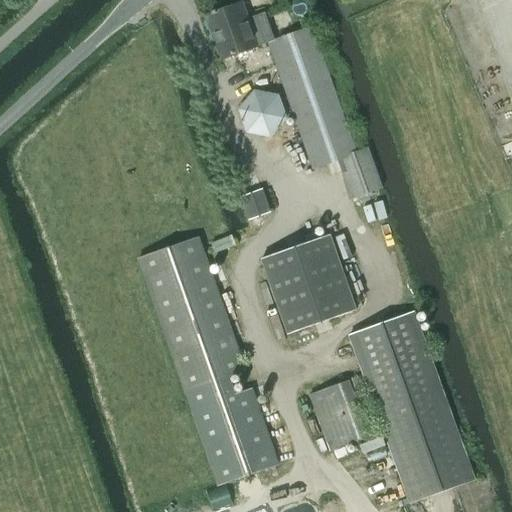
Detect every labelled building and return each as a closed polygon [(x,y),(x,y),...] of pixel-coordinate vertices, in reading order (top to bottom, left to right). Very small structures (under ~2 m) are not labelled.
[(352,198),(383,188),(369,148),(357,152),(334,87),(326,66),(313,27),(282,38),(272,11),(254,17),(255,20),(250,22),(243,3),(206,16),(221,60),(258,46),(269,43),(313,169),(339,160),(352,198)] [(238,110),(246,133),(271,138),(288,118),(279,95),(254,90),(238,110)] [(261,191),(242,198),(250,220),(269,213),(261,191)] [(262,260),(288,335),(356,310),(330,236),(262,260)] [(139,259),(219,485),(280,464),(253,388),(236,394),(230,375),(246,370),(200,237),(139,259)] [(411,503),(476,480),(415,312),(351,336),(411,503)] [(349,381),(310,395),(331,452),(370,437),(349,381)]
